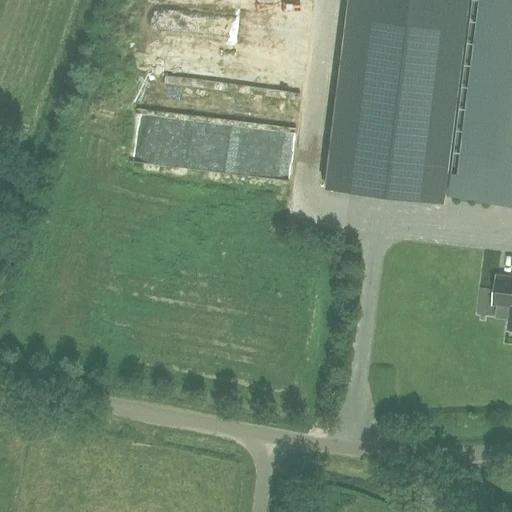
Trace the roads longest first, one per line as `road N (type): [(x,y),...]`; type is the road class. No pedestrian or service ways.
road 1 (unclassified): [(269,433),(0,383)]
road 2 (unclassified): [(269,433),(457,451),(511,441)]
